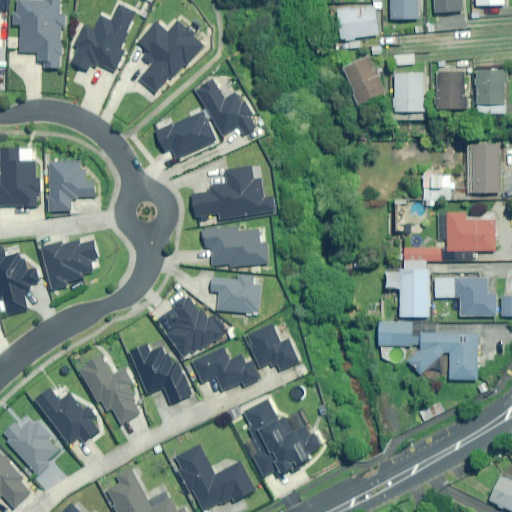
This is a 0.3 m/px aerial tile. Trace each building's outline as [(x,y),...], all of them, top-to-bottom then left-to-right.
[(69,10),(61,10),(61,0),(47,0),(48,1),(22,0),(16,0),(15,27),(22,27),(20,54),(40,55),(39,76),(60,77),(62,31),(67,32),(69,10)] [(419,21),(419,0),(389,0),(390,21),(419,21)] [(461,15),(461,0),(432,0),(432,14),(461,15)] [(73,49),(78,52),(68,71),(89,81),(95,68),(117,78),(130,52),(124,49),(132,32),(141,14),(122,5),(113,21),(103,16),(98,28),(94,26),(86,22),(73,49)] [(338,9),(341,44),(356,42),(355,39),(379,37),(376,9),(352,11),(352,8),(338,9)] [(380,41),(369,42),(371,57),(382,55),(380,41)] [(414,66),(413,56),(394,58),(395,67),(414,66)] [(385,96),(370,58),(343,70),(358,107),(385,96)] [(505,107),(507,73),(478,71),(476,105),(505,107)] [(465,74),(439,73),(438,110),(464,111),(465,74)] [(425,113),(423,74),(394,75),(396,114),(425,113)] [(502,147),(473,146),(471,194),(500,195),(502,147)] [(19,150),(1,150),(1,186),(0,185),(0,207),(38,208),(39,180),(35,180),(35,163),(19,163),(19,150)] [(83,184),(84,172),(79,171),(80,165),(51,163),(49,213),(72,214),(72,200),(94,201),(95,184),(83,184)] [(254,181),(251,167),(225,172),(228,185),(210,189),(211,193),(191,197),(198,228),(276,211),(273,197),(264,199),(260,180),(254,181)] [(422,177),(422,202),(425,202),(425,208),(434,208),(434,202),(450,202),(450,188),(444,188),(444,176),(422,177)] [(471,222),(471,215),(448,215),(447,252),(496,253),(496,222),(471,222)] [(412,225),(397,224),(396,234),(411,235),(412,225)] [(98,259),(94,243),(80,246),(79,242),(63,246),(63,244),(42,249),(54,292),(68,288),(67,285),(82,281),(81,277),(93,274),(90,261),(98,259)] [(5,257),(2,245),(0,245),(0,315),(5,314),(6,317),(28,311),(23,291),(25,291),(31,289),(30,285),(38,282),(35,269),(27,271),(24,260),(20,262),(18,254),(5,257)] [(441,263),(441,250),(404,250),(404,263),(441,263)] [(429,319),(431,272),(401,270),(399,318),(429,319)] [(397,275),(390,275),(391,288),(387,288),(387,292),(399,291),(397,275)] [(253,278),(238,277),(238,281),(212,279),(211,294),(219,294),(218,312),(259,314),(261,287),(253,287),(253,278)] [(456,299),(456,279),(435,279),(435,299),(456,299)] [(456,279),(456,299),(460,299),(460,318),(497,318),(497,294),(488,294),(488,279),(456,279)] [(511,297),(502,298),(502,318),(511,318),(511,297)] [(184,299),(174,305),(176,309),(174,310),(179,317),(175,320),(178,325),(176,327),(177,329),(168,335),(183,357),(194,350),(195,351),(201,347),(203,349),(223,336),(211,318),(208,320),(203,312),(199,315),(190,300),(186,302),(184,299)] [(438,333),(438,326),(378,324),(378,347),(421,348),(421,351),(409,362),(422,377),(427,373),(431,377),(440,370),(435,365),(447,355),(450,355),(449,382),(478,382),(478,363),(478,356),(483,356),(484,343),(479,343),(479,334),(438,333)] [(272,327),(252,336),(257,347),(251,350),(260,370),(274,364),(278,374),(299,365),(288,340),(280,344),(272,327)] [(169,355),(164,357),(161,349),(150,354),(147,346),(131,353),(152,403),(168,396),(171,405),(190,397),(175,359),(171,361),(169,355)] [(248,367),(244,357),(230,362),(225,350),(192,363),(200,386),(217,379),(222,393),(259,378),(254,365),(248,367)] [(138,412),(132,397),(135,395),(125,370),(108,376),(101,358),(85,365),(87,368),(82,369),(96,405),(103,403),(107,415),(116,412),(119,420),(138,412)] [(82,404),(78,407),(69,396),(60,403),(50,390),(36,401),(70,445),(81,437),(87,445),(99,435),(91,423),(95,420),(82,404)] [(300,470),(315,462),(312,456),(324,450),(319,442),(317,437),(311,440),(304,425),(294,430),(288,418),(279,423),(267,401),(243,414),(253,433),(246,436),(254,451),(250,453),(260,473),(267,485),(299,468),(300,470)] [(407,432),(444,413),(438,402),(401,421),(407,432)] [(49,463),(61,452),(40,428),(37,425),(33,428),(29,423),(20,431),(15,425),(2,436),(38,477),(51,466),(49,463)] [(215,477),(200,447),(174,460),(200,511),(211,511),(238,499),(239,501),(259,491),(245,462),(215,477)] [(24,480),(0,453),(0,494),(1,494),(15,510),(33,495),(21,482),(24,480)] [(152,509),(133,470),(111,480),(113,485),(106,488),(117,511),(186,511),(185,508),(176,511),(171,501),(152,509)] [(511,511),(511,483),(500,479),(489,503),(509,511),(511,511)]
